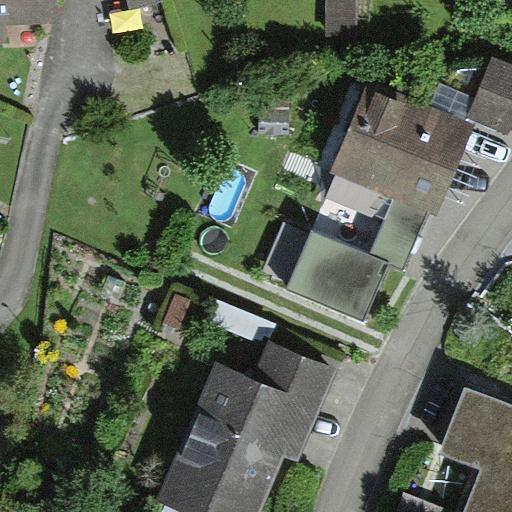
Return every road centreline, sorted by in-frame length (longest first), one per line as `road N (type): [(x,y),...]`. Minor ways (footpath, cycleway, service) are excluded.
road 1 (residential): [(341,511),(400,358),(440,282),(511,191)]
road 2 (residential): [(0,296),(16,279),(86,0)]
